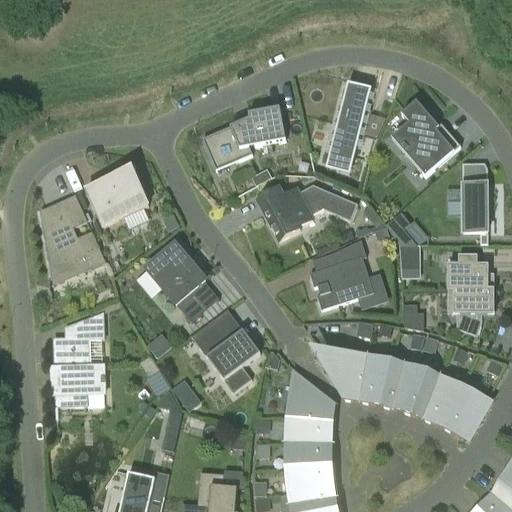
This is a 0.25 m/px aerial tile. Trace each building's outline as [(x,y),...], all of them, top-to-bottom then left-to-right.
[(348,87),(329,162),(353,168),(372,94),(348,87)] [(416,106),(402,119),(409,128),(392,143),(425,182),(461,151),(442,129),(438,132),(416,106)] [(250,151),(286,145),(280,113),(249,119),(249,123),(203,143),(216,175),(252,159),(250,151)] [(133,173),(86,194),(103,231),(149,210),(133,173)] [(460,188),(462,240),(489,239),(488,188),(460,188)] [(313,189),(299,197),(297,193),(262,212),(279,245),(300,233),(299,231),(313,223),(312,220),(324,214),(351,225),(358,208),(313,189)] [(78,243),(73,231),(87,225),(79,207),(60,215),(56,208),(40,215),(51,280),(75,269),(79,279),(106,266),(92,236),(78,243)] [(402,273),(418,272),(417,223),(388,224),(389,242),(401,242),(402,273)] [(309,278),(321,314),(374,297),(363,263),(366,262),(361,245),(332,259),(335,270),(309,278)] [(173,249),(146,272),(192,327),(201,319),(188,303),(206,287),(173,249)] [(449,271),(449,294),(493,295),(493,280),(487,279),(487,271),(476,271),(476,259),(460,259),(460,271),(449,271)] [(493,318),(493,295),(449,294),(449,318),(458,318),(458,334),(477,340),(480,329),(481,330),(481,318),(493,318)] [(404,307),(403,331),(423,332),(423,307),(404,307)] [(191,341),(224,385),(233,398),(252,384),(242,371),(260,359),(228,315),(191,341)] [(88,342),(54,343),(56,411),(88,410),(87,397),(104,396),(103,371),(91,371),(90,343),(105,343),(104,317),(86,324),(86,326),(87,326),(88,342)] [(164,338),(149,349),(157,359),(172,348),(164,338)] [(344,403),(360,404),(367,364),(317,357),(344,403)] [(391,369),(367,364),(360,404),(361,404),(381,409),(391,369)] [(404,373),(391,369),(381,409),(393,412),(402,415),(415,376),(404,373)] [(158,397),(169,391),(160,375),(149,381),(158,397)] [(438,384),(427,380),(415,376),(402,415),(414,418),(423,421),(438,384)] [(295,380),(289,424),(331,428),(334,410),(295,380)] [(189,415),(203,406),(187,382),(173,391),(189,415)] [(440,384),(438,384),(423,421),(424,422),(443,431),(460,394),(440,384)] [(489,408),(473,400),(460,394),(443,431),(453,436),(469,443),(489,408)] [(330,450),(331,428),(289,424),(288,449),(330,450)] [(255,462),(269,463),(270,449),(256,448),(255,462)] [(330,471),(330,450),(288,449),(289,473),(330,471)] [(333,493),(330,471),(289,473),(289,474),(291,498),(333,493)] [(511,511),(511,473),(503,489),(494,499),(494,500),(508,511),(511,511)] [(129,480),(121,511),(148,511),(151,499),(164,502),(168,479),(155,476),(153,485),(129,480)] [(201,477),(198,511),(210,511),(209,511),(236,511),(238,492),(223,491),(224,479),(201,477)] [(266,500),(266,487),(254,487),(255,500),(266,500)] [(335,511),(334,503),(333,493),(291,498),(292,511),(335,511)] [(508,511),(494,500),(482,511),(508,511)]
